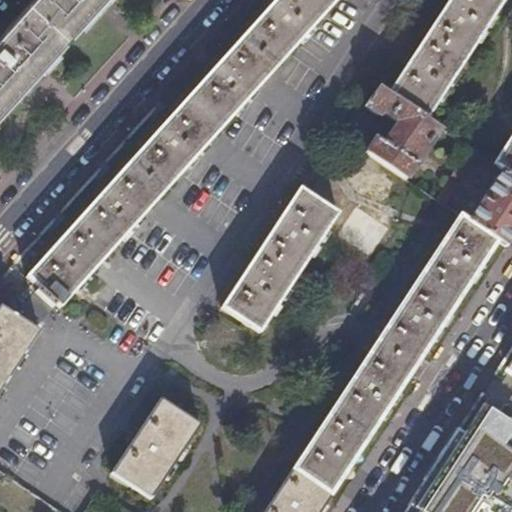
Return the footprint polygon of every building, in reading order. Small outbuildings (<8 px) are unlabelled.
[(31,0),(0,35),(0,116),(30,83),(36,76),(45,66),(95,10),(102,3),(104,0),(31,0)] [(26,312),(21,317),(35,326),(38,323),(54,304),(59,308),(208,142),(337,0),(274,0),(274,1),(272,0),(267,0),(265,3),(260,9),(263,13),(218,63),(214,59),(209,65),(204,71),(208,74),(162,124),(158,121),(153,127),(147,134),(151,137),(105,188),(102,184),(97,190),(91,196),(94,199),(59,240),(55,236),(50,242),(45,248),(48,251),(25,277),(43,293),(39,297),(34,292),(20,307),(26,312)] [(387,93),(425,119),(501,0),(446,0),(445,2),(441,0),(440,0),(432,12),(436,15),(414,51),(409,48),(401,61),(406,64),(387,93)] [(404,179),(439,129),(425,119),(387,93),(376,86),(363,105),(377,114),(384,113),(396,121),(383,140),(373,134),(362,151),(404,179)] [(499,169),(511,177),(511,121),(506,131),(510,133),(491,163),(499,169)] [(451,172),(467,148),(457,141),(441,164),(451,172)] [(441,204),(476,153),(467,148),(451,172),(432,198),(441,204)] [(504,247),(511,234),(511,177),(499,169),(465,220),(497,242),(504,247)] [(240,277),(220,307),(259,333),(336,213),(297,188),(279,216),(274,214),(266,227),(270,230),(247,264),(243,261),(235,274),(240,277)] [(497,242),(465,220),(458,216),(441,242),(436,240),(428,253),(432,255),(403,300),(399,298),(390,312),(394,314),(377,341),(359,368),(355,365),(346,379),(350,381),(320,426),(316,424),(308,437),(312,439),(291,471),(329,496),(415,366),(497,242)] [(0,391),(38,333),(0,308),(0,391)] [(132,442),(112,473),(150,498),(199,424),(161,399),(141,430),(136,427),(128,440),(132,442)] [(409,504),(408,506),(416,511),(472,511),(472,508),(475,503),(484,509),(484,511),(511,511),(511,455),(501,448),(511,430),(511,426),(498,417),(482,407),(462,437),(456,433),(412,499),(411,501),(409,504)] [(318,511),(329,496),(291,471),(280,488),(276,486),(268,498),(271,501),(263,511),(318,511)]
